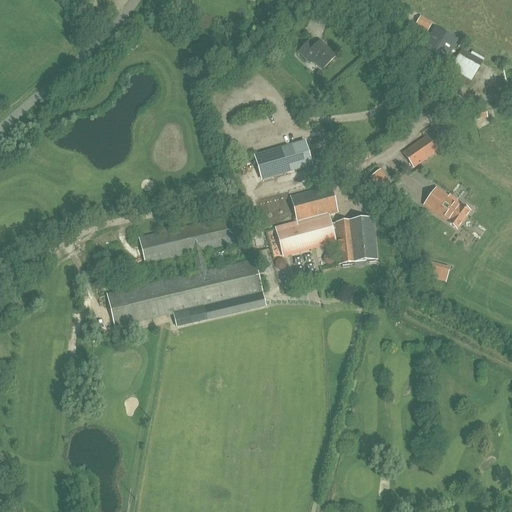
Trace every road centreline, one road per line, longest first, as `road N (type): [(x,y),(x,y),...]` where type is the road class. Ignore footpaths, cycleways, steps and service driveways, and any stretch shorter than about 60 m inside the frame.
road 1 (track): [(249,195),(103,223),(0,281)]
road 2 (unclassified): [(0,130),(136,0)]
road 3 (track): [(328,173),(310,135),(229,157)]
road 4 (track): [(328,173),(344,215),(358,212),(370,208),(374,190),(359,165)]
